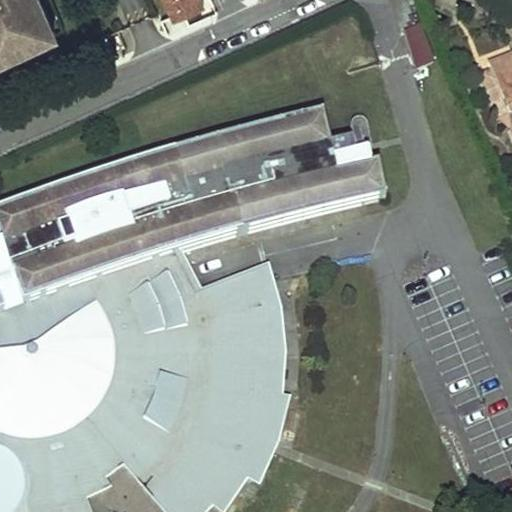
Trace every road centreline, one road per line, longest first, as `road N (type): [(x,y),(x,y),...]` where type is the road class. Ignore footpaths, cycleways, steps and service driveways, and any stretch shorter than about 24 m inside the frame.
road 1 (residential): [(0,135),(297,0)]
road 2 (unknown): [(388,285),(481,507)]
road 3 (unknown): [(400,250),(280,251)]
